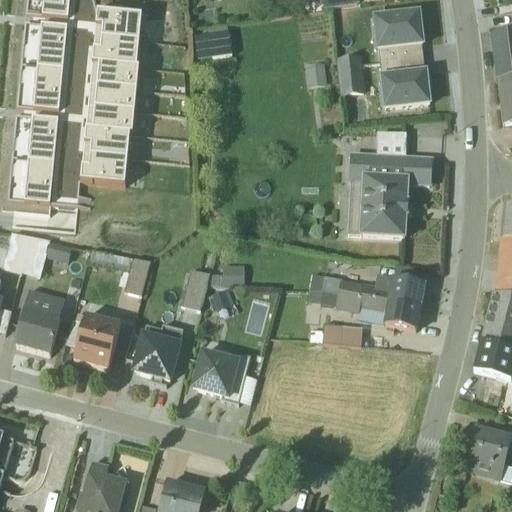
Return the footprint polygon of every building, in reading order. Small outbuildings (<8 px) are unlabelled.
[(137,73),(135,73),(140,21),(94,16),(90,0),(25,0),(6,205),(88,213),(88,203),(76,201),(77,187),(123,192),(128,140),(130,140),(137,73)] [(298,0),(299,3),(317,0),(320,0),(323,15),(358,10),(356,2),(368,0),(298,0)] [(371,23),(377,68),(422,63),(421,49),(417,17),(371,23)] [(192,40),(195,60),(210,57),(210,62),(230,59),(225,30),(207,33),(207,37),(192,40)] [(511,35),(490,38),(496,83),(511,80),(511,35)] [(359,62),(335,64),(339,101),(363,98),(359,62)] [(422,63),(377,68),(382,114),(427,108),(424,77),(422,63)] [(323,68),(304,70),(305,91),(324,89),(323,68)] [(511,80),(496,83),(502,129),(511,127),(511,80)] [(430,166),(368,162),(351,160),(345,241),(403,245),(407,189),(428,190),(430,166)] [(511,210),(502,210),(493,298),(511,302),(511,210)] [(21,278),(30,243),(10,237),(0,273),(0,274),(20,280),(21,278)] [(48,247),(30,243),(21,278),(38,283),(48,247)] [(144,297),(151,263),(135,260),(128,294),(144,297)] [(182,309),(201,314),(210,277),(191,272),(182,309)] [(330,297),(337,299),(418,313),(423,289),(392,283),(389,296),(332,285),(330,297)] [(64,305),(28,295),(13,352),(48,361),(64,305)] [(232,309),(226,295),(206,302),(212,317),(232,309)] [(511,302),(493,298),(480,346),(511,354),(511,302)] [(413,337),(418,313),(337,299),(334,315),(357,320),(356,326),(413,337)] [(119,329),(85,320),(73,367),(107,376),(119,329)] [(160,336),(145,332),(134,377),(147,381),(147,385),(167,390),(181,336),(161,331),(160,336)] [(309,335),(308,347),(360,352),(361,334),(322,331),(322,336),(309,335)] [(511,354),(480,346),(472,375),(511,385),(511,354)] [(227,362),(202,355),(192,394),(220,401),(219,406),(236,411),(248,363),(228,358),(227,362)] [(509,443),(475,434),(463,475),(511,488),(511,472),(502,469),(509,443)] [(0,439),(0,473),(9,442),(0,439)] [(107,471),(91,467),(82,500),(80,499),(76,511),(116,511),(124,486),(105,481),(107,471)] [(198,511),(203,496),(167,487),(160,511),(198,511)]
